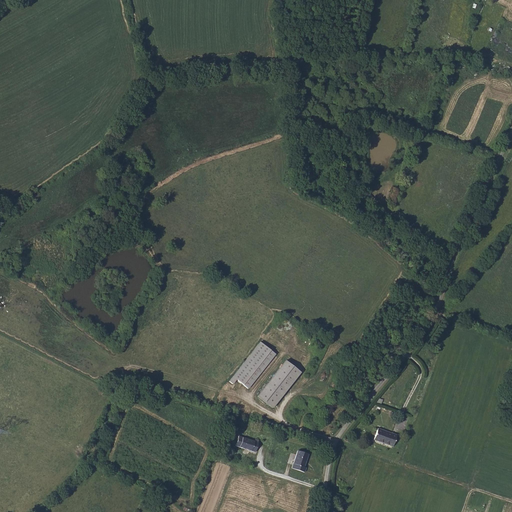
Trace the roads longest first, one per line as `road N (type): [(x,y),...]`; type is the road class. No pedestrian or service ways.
road 1 (unclassified): [(511,134),(434,311),(331,449)]
road 2 (unknown): [(126,373),(331,449)]
